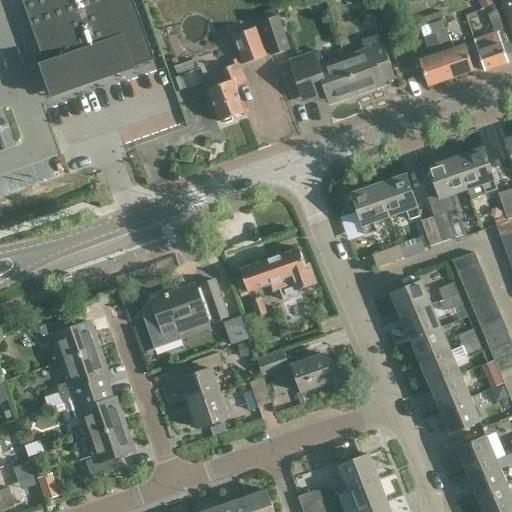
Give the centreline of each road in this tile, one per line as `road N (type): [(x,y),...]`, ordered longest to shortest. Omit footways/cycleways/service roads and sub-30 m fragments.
road 1 (residential): [(394,403),(293,163)]
road 2 (tertiary): [(293,163),(56,246)]
road 3 (residential): [(174,482),(394,403)]
road 4 (tertiary): [(511,86),(293,163)]
road 5 (residential): [(174,482),(119,322)]
